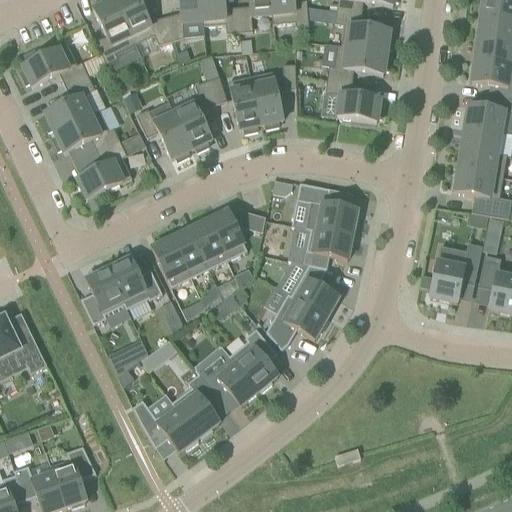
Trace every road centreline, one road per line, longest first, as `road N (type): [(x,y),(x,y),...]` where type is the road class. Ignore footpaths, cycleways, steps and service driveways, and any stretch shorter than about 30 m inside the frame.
road 1 (residential): [(0,100),(73,247),(240,172),(298,159),(404,184)]
road 2 (residential): [(178,511),(314,412),(375,328)]
road 3 (residential): [(404,184),(428,0)]
road 4 (residential): [(375,328),(394,267),(404,184)]
road 5 (residential): [(511,361),(446,355),(375,328)]
